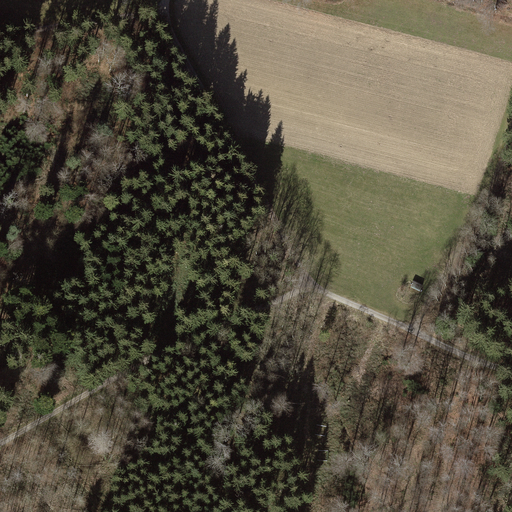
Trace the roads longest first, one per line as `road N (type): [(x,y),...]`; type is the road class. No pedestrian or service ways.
road 1 (track): [(0,444),(166,347),(311,283)]
road 2 (track): [(164,10),(311,283)]
road 3 (track): [(311,283),(511,370)]
road 4 (track): [(164,10),(0,41)]
